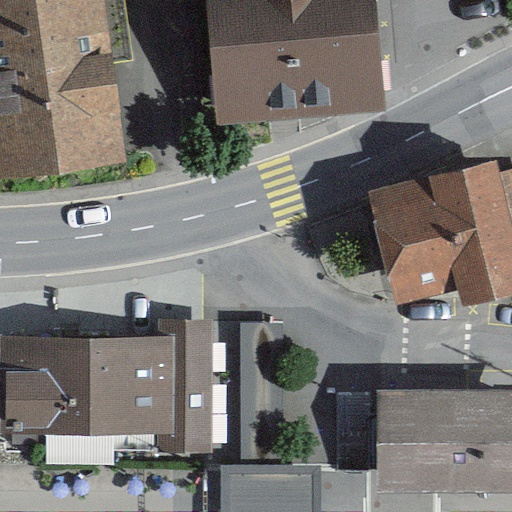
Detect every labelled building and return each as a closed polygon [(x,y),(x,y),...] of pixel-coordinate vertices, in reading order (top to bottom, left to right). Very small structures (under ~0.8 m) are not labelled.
[(120,54),(112,0),(0,0),(0,68),(12,155),(40,151),(42,165),(76,161),(74,146),(102,142),(90,58),(120,54)] [(363,0),(218,0),(227,107),(352,96),(372,95),(363,0)] [(511,169),(494,174),(493,171),(394,195),(387,205),(404,274),(409,280),(459,270),(462,283),(511,270),(511,246),(510,237),(511,235),(511,169)] [(278,384),(280,315),(247,314),(245,383),(278,384)] [(78,343),(78,347),(60,346),(60,352),(12,352),(11,432),(167,433),(167,444),(204,444),(203,325),(167,325),(167,344),(78,343)] [(511,373),(432,373),(375,372),(374,480),(433,481),(472,482),(511,482),(511,373)] [(324,511),(324,454),(221,456),(221,511),(324,511)]
